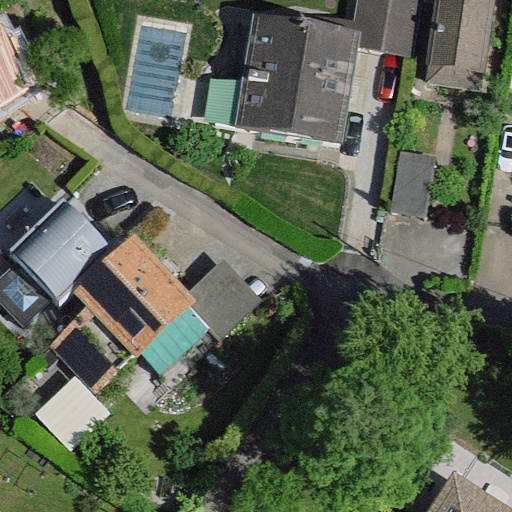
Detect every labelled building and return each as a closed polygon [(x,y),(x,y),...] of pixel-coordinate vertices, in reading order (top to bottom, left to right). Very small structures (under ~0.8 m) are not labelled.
[(365,0),(359,37),(358,45),(411,54),(420,0),(365,0)] [(444,0),(432,84),(481,91),(494,0),(444,0)] [(359,37),(261,21),(243,130),(342,146),(358,45),(359,37)] [(0,96),(20,83),(0,42),(0,96)] [(400,157),(391,213),(425,219),(434,162),(400,157)] [(109,254),(65,209),(16,257),(59,302),(109,254)] [(139,247),(84,296),(138,356),(193,307),(139,247)] [(45,410),(77,447),(119,411),(87,373),(45,410)] [(475,511),(460,502),(453,511),(475,511)]
